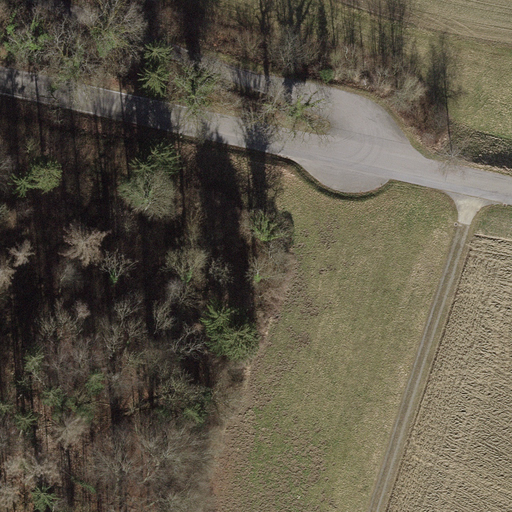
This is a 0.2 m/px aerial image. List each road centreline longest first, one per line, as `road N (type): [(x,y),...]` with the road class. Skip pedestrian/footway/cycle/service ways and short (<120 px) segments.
road 1 (unclassified): [(386,165),(351,106),(105,31),(43,0)]
road 2 (unclassified): [(386,165),(0,83)]
road 3 (track): [(476,187),(373,511)]
road 4 (unclassified): [(511,193),(386,165)]
